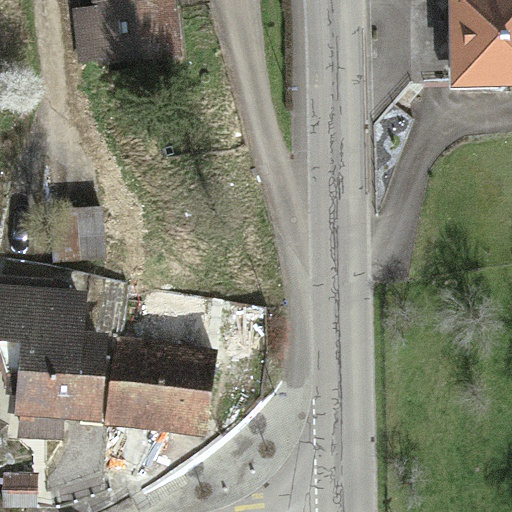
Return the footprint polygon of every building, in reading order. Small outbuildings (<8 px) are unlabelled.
[(76,67),(180,58),(175,0),(92,0),(93,9),(71,11),(76,67)] [(511,0),(450,0),(452,88),(511,86),(511,0)] [(51,207),(52,259),(104,258),(103,206),(51,207)] [(101,422),(109,333),(82,331),(85,294),(0,286),(0,340),(21,342),(14,415),(101,422)] [(216,350),(117,337),(105,424),(204,438),(216,350)]
